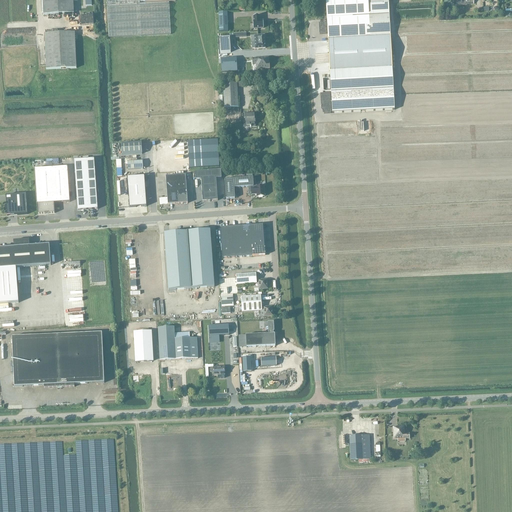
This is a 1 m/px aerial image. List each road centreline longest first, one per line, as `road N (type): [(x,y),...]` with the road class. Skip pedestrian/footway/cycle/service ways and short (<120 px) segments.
road 1 (tertiary): [(0,419),(318,405)]
road 2 (unclassified): [(0,231),(304,208)]
road 3 (unclassified): [(304,208),(290,0)]
road 4 (unclassified): [(318,405),(304,208)]
road 5 (tertiary): [(318,405),(511,396)]
